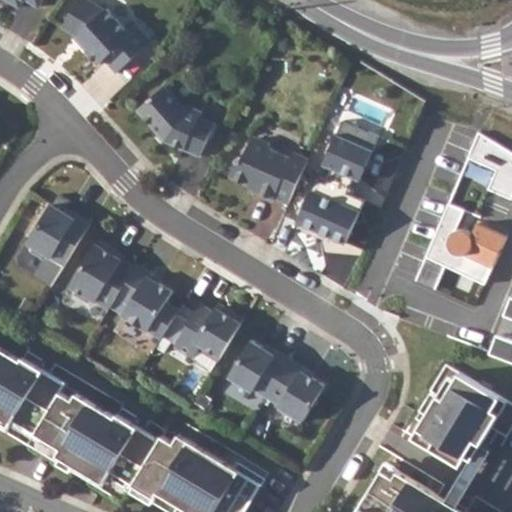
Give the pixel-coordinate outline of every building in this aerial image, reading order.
[(91,0),(79,0),(64,25),(78,34),(90,48),(88,50),(100,63),(106,58),(118,71),(153,40),(136,21),(128,28),(108,7),(106,9),(91,0)] [(166,84),(139,108),(157,128),(160,125),(166,132),(163,135),(167,139),(202,155),(217,121),(201,115),(204,110),(189,103),(187,108),(166,84)] [(373,146),(337,131),(324,160),(334,164),(327,180),(316,176),(298,219),(346,239),(365,197),(348,189),(354,173),(360,176),(373,146)] [(511,150),(480,131),(467,159),(496,171),(489,188),(511,197),(511,150)] [(275,195),(289,201),(309,156),(294,150),(291,156),(272,147),(269,141),(257,136),(251,138),(243,157),(238,155),(230,174),(259,186),(257,190),(274,198),(275,195)] [(462,225),(465,210),(448,202),(425,257),(486,284),(493,264),(468,251),(463,252),(458,251),(452,248),(450,244),(450,236),(452,231),(456,226),(462,225)] [(67,264),(92,222),(78,213),(76,216),(53,203),(30,242),(32,242),(33,249),(46,256),(53,255),(67,264)] [(452,231),(450,236),(450,244),(452,248),(458,251),(463,252),(468,251),(493,264),(506,236),(478,221),(473,232),(471,228),(467,226),(462,225),(456,226),(452,231)] [(112,307),(137,266),(115,252),(117,249),(100,238),(73,284),(75,285),(77,292),(90,299),(97,298),(112,307)] [(153,272),(139,263),(137,266),(119,295),(132,303),(125,314),(164,337),(181,309),(168,301),(175,290),(151,276),(153,272)] [(511,301),(507,315),(511,316),(511,337),(495,331),(487,355),(511,363),(511,301)] [(215,311),(202,303),(176,345),(196,357),(201,349),(220,360),(246,318),(230,308),(227,312),(217,306),(215,311)] [(0,329),(0,426),(124,502),(131,489),(170,511),(245,511),(270,472),(172,413),(163,428),(150,420),(144,429),(133,422),(136,416),(122,407),(124,404),(55,363),(50,372),(39,365),(42,359),(28,350),(30,347),(0,329)] [(269,396),(292,358),(277,349),(275,353),(253,339),(231,375),(256,390),(256,388),(269,396)] [(307,367),(292,358),(269,396),(282,403),(281,405),(305,420),(327,384),(305,371),(307,367)] [(440,394),(414,436),(462,465),(469,455),(462,450),(471,435),(484,443),(494,426),(509,436),(511,430),(511,401),(503,396),(448,363),(432,389),(440,394)] [(384,469),(357,511),(469,511),(468,511),(466,511),(447,511),(444,509),(434,504),(440,494),(400,470),(397,476),(384,469)]
